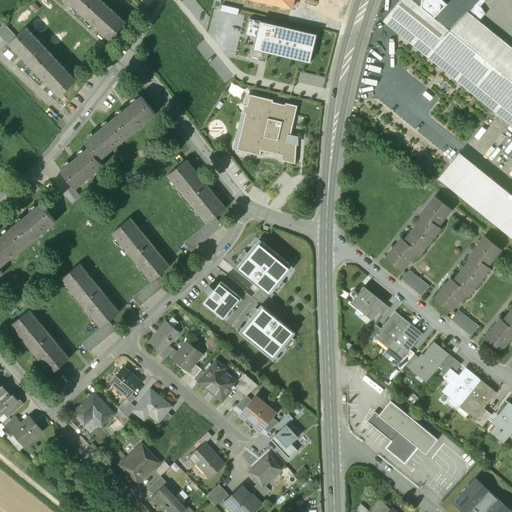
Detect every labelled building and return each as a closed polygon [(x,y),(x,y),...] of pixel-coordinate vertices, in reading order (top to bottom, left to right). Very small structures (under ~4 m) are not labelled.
[(125,23),(100,0),(65,0),(67,1),(65,3),(69,6),(71,5),(94,26),(93,27),(97,31),(98,30),(110,40),(125,23)] [(252,0),(275,5),(291,9),(293,0),(252,0)] [(400,0),(382,22),(400,36),(406,29),(400,24),(403,8),(404,0),(400,0)] [(511,50),(477,21),(482,16),(475,10),(484,0),(450,0),(448,3),(433,18),(421,8),(421,10),(403,8),(400,24),(406,29),(400,36),(511,127),(511,50)] [(404,0),(403,8),(421,10),(421,8),(422,0),(404,0)] [(448,3),(443,0),(422,0),(421,8),(433,18),(448,3)] [(220,12),(237,15),(239,10),(222,6),(220,12)] [(311,63),(317,35),(250,20),(246,35),(255,37),(250,58),(260,61),(263,52),(311,63)] [(16,37),(4,24),(0,27),(0,37),(7,45),(9,44),(16,37)] [(76,81),(26,28),(16,37),(9,44),(19,55),(18,56),(22,61),(23,59),(44,82),(43,83),(47,87),(48,86),(59,97),(76,81)] [(250,95),(236,151),(260,157),(262,151),(282,156),(280,161),(295,165),(297,144),(293,143),(293,136),(290,137),(298,107),(250,95)] [(141,97),(84,143),(88,149),(99,162),(156,115),(141,97)] [(88,149),(60,172),(72,187),(75,190),(103,167),(99,162),(88,149)] [(511,197),(458,154),(438,179),(511,239),(511,197)] [(226,209),(186,161),(167,176),(207,225),(215,218),(226,209)] [(288,169),(268,187),(285,204),(304,187),(288,169)] [(75,190),(72,187),(67,191),(76,201),(81,197),(75,190)] [(76,201),(67,191),(63,195),(71,205),(76,201)] [(420,224),(409,238),(407,236),(403,241),(401,239),(385,258),(401,271),(415,254),(417,256),(439,228),(437,226),(450,209),(435,197),(419,217),(422,218),(418,223),(420,224)] [(40,204),(0,237),(0,267),(55,222),(40,204)] [(207,225),(184,244),(191,252),(222,227),(215,218),(207,225)] [(169,267),(130,219),(111,234),(151,282),(159,276),(169,267)] [(470,264),(459,278),(456,276),(453,281),(451,279),(436,298),(451,310),(465,293),(468,296),(489,268),(486,266),(500,249),(485,237),(469,256),(471,258),(468,263),(470,264)] [(294,267),(259,239),(237,266),(272,294),(294,267)] [(119,313),(80,265),(61,280),(101,329),(109,322),(119,313)] [(428,287),(409,271),(401,280),(421,296),(428,287)] [(151,282),(132,298),(140,307),(166,285),(159,276),(151,282)] [(222,319),(240,298),(221,282),(214,290),(210,286),(205,292),(209,296),(203,303),(222,319)] [(385,304),(364,287),(359,294),(355,291),(354,291),(353,291),(352,292),(352,293),(351,294),(352,295),(355,298),(351,303),(372,320),(378,312),(385,304)] [(385,304),(378,312),(383,317),(390,308),(385,304)] [(273,361),(295,333),(259,306),(238,333),(273,361)] [(69,359),(29,310),(11,326),(51,374),(69,359)] [(478,326),(459,310),(451,320),(471,335),(478,326)] [(380,329),(374,337),(388,349),(409,323),(394,311),(380,329)] [(511,314),(509,318),(507,316),(503,321),(501,319),(485,338),(500,351),(511,336),(511,314)] [(101,329),(82,344),(89,353),(116,331),(109,322),(101,329)] [(166,322),(149,342),(161,352),(162,353),(168,345),(179,332),(178,332),(168,324),(168,323),(166,322)] [(388,349),(383,355),(397,366),(402,360),(410,350),(423,334),(409,323),(388,349)] [(376,325),(367,336),(372,339),(374,337),(380,329),(376,325)] [(214,336),(208,343),(217,351),(223,343),(214,336)] [(202,355),(186,342),(172,359),(178,364),(180,362),(189,370),(188,371),(188,372),(194,364),(202,355)] [(433,342),(420,359),(418,358),(409,369),(425,381),(438,366),(447,354),(433,342)] [(168,345),(162,353),(161,352),(159,356),(164,359),(173,349),(168,345)] [(410,350),(402,360),(407,363),(414,354),(410,350)] [(447,354),(438,366),(443,369),(452,358),(447,354)] [(460,364),(452,358),(443,369),(441,372),(445,376),(450,370),(454,372),(460,364)] [(402,360),(397,366),(401,370),(407,363),(402,360)] [(225,368),(216,361),(198,383),(222,402),(233,388),(237,382),(223,371),(225,368)] [(194,364),(188,372),(188,371),(186,373),(193,379),(201,370),(194,364)] [(123,367),(111,383),(128,398),(141,382),(130,373),(123,367)] [(458,376),(457,379),(458,379),(453,385),(450,382),(449,382),(442,391),(451,398),(452,397),(461,404),(480,380),(465,368),(458,376)] [(454,372),(450,370),(445,376),(444,378),(449,382),(450,382),(453,385),(458,379),(457,379),(458,376),(454,372)] [(258,385),(244,374),(237,382),(233,388),(235,387),(246,396),(258,385)] [(480,380),(461,404),(470,411),(469,413),(477,419),(485,410),(482,407),(486,402),(487,403),(495,392),(480,380)] [(171,407),(150,389),(132,411),(141,418),(145,412),(159,423),(167,412),(171,407)] [(5,395),(0,399),(0,411),(1,411),(3,414),(17,403),(8,392),(5,395)] [(113,414),(94,394),(74,414),(84,425),(93,416),(102,425),(113,414)] [(240,414),(239,415),(245,420),(244,422),(248,425),(266,404),(255,395),(251,401),(240,414)] [(246,396),(233,409),(240,414),(251,401),(246,396)] [(125,399),(118,408),(121,411),(123,413),(130,404),(125,399)] [(17,403),(3,414),(7,419),(24,404),(20,400),(17,403)] [(377,417),(416,449),(418,448),(425,454),(437,439),(390,401),(377,417)] [(511,405),(508,403),(492,423),(496,426),(491,432),(503,442),(508,436),(511,430),(511,405)] [(266,404),(248,425),(253,429),(254,427),(260,432),(261,431),(272,418),(276,412),(266,404)] [(485,410),(477,419),(475,421),(482,426),(491,415),(485,410)] [(123,413),(121,411),(115,417),(127,429),(134,423),(123,413)] [(167,412),(159,423),(164,427),(172,416),(167,412)] [(416,449),(377,417),(372,413),(366,421),(390,441),(395,445),(410,457),(416,449)] [(276,426),(280,430),(289,422),(293,419),(289,414),(276,426)] [(15,418),(4,427),(11,436),(13,433),(22,426),(21,425),(15,418)] [(30,418),(21,425),(22,426),(13,433),(24,446),(41,432),(30,418)] [(272,418),(261,431),(265,435),(278,423),(272,418)] [(280,430),(271,439),(289,459),(298,450),(292,443),(298,437),(298,431),(289,422),(280,430)] [(208,432),(198,441),(202,445),(204,444),(205,444),(213,437),(208,432)] [(390,441),(384,448),(389,452),(395,445),(390,441)] [(160,463),(142,444),(120,465),(138,484),(160,463)] [(202,445),(183,463),(190,470),(197,463),(210,477),(224,465),(205,444),(204,444),(202,445)] [(410,457),(395,445),(389,452),(404,464),(410,457)] [(267,455),(248,472),(258,483),(263,488),(281,470),(267,455)] [(165,462),(156,471),(161,476),(170,467),(165,462)] [(161,476),(149,487),(156,494),(164,486),(165,486),(167,484),(161,476)] [(471,511),(489,491),(476,480),(455,503),(464,511),(471,511)] [(263,488),(258,483),(254,487),(264,497),(268,493),(263,488)] [(219,485),(206,496),(215,506),(221,500),(228,494),(219,485)] [(165,486),(164,486),(156,494),(151,498),(164,511),(184,511),(187,510),(186,509),(165,486)] [(230,497),(224,503),(232,511),(235,511),(253,511),(261,505),(252,495),(250,496),(241,486),(230,497)] [(484,511),(497,499),(489,491),(471,511),(484,511)] [(230,497),(228,494),(221,500),(224,503),(230,497)] [(484,511),(508,511),(510,510),(497,499),(484,511)] [(370,511),(386,511),(389,509),(379,500),(376,503),(378,504),(371,511),(370,511)] [(352,511),(353,511),(370,511),(371,511),(361,502),(352,511)]
